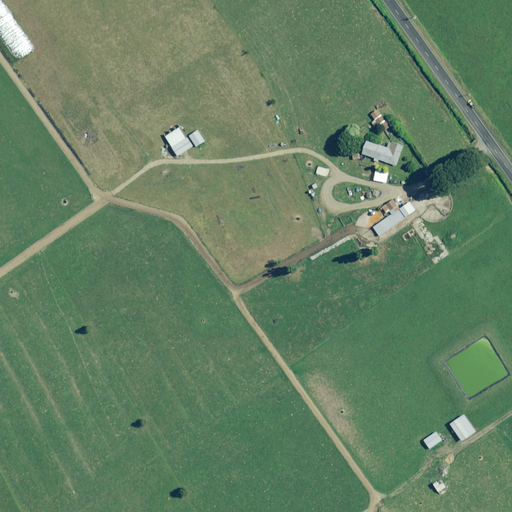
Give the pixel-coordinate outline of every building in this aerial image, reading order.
[(375,120),(371,123),(381,134),(391,125),(377,108),(370,114),(375,120)] [(193,146),(187,138),(179,143),(172,148),(178,156),(193,146)] [(386,148),(366,140),(363,148),(361,154),(374,158),(373,161),(378,162),(378,159),(396,166),(403,146),(389,141),(386,148)] [(327,170),(317,167),(316,174),(326,177),(327,170)] [(341,193),(338,194),(339,198),(347,195),(344,188),(340,190),(341,193)] [(425,204),(417,194),(409,199),(416,210),(425,204)] [(390,212),(391,214),(400,208),(393,199),(385,205),(382,207),(387,214),(390,212)] [(400,208),(391,214),(373,228),(379,236),(410,214),(404,206),(400,208)] [(476,432),(464,415),(450,424),(462,441),(476,432)] [(442,440),(436,432),(423,440),(429,449),(442,440)]
